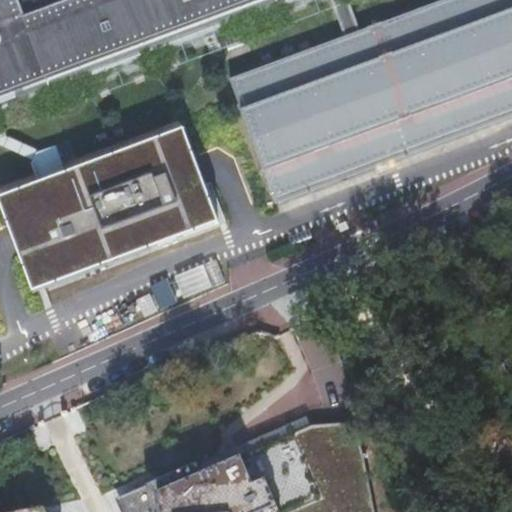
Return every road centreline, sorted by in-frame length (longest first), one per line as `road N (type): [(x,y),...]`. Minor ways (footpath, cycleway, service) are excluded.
road 1 (residential): [(338,263),(0,417)]
road 2 (unknown): [(263,297),(322,366),(359,511)]
road 3 (residential): [(338,263),(511,176)]
road 4 (track): [(338,263),(425,409)]
